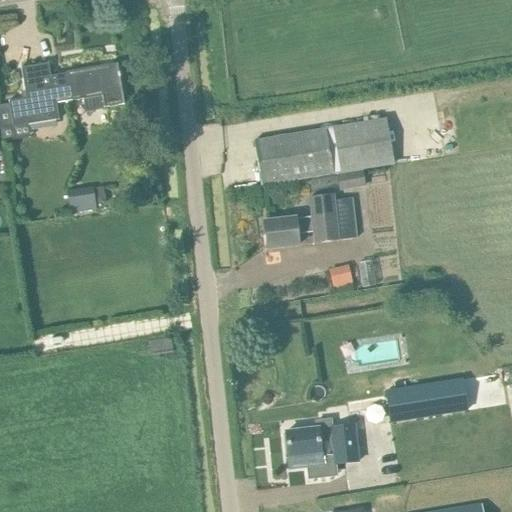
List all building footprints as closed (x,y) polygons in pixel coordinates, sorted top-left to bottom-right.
[(48,62),(25,66),(20,67),(25,99),(8,102),(12,128),(58,120),(55,103),(70,100),(70,101),(83,99),(85,113),(103,110),(103,107),(123,104),(117,63),(66,72),(66,75),(51,78),(48,62)] [(385,119),(331,128),(253,141),(260,186),(339,172),(393,163),(385,119)] [(362,171),(336,176),(339,191),(365,187),(362,171)] [(91,187),(65,192),(69,215),(95,210),(91,187)] [(96,204),(106,202),(104,187),(93,188),(96,204)] [(310,216),(296,218),(262,222),(265,248),(298,244),(297,234),(312,232),(313,244),(356,239),(352,199),(334,201),(333,194),(307,197),(310,216)] [(51,355),(41,356),(42,365),(52,363),(51,355)] [(109,357),(78,362),(80,378),(111,373),(109,357)] [(148,359),(137,360),(138,368),(149,367),(148,359)] [(149,367),(138,368),(139,376),(150,375),(149,367)] [(111,373),(80,378),(83,393),(114,388),(111,373)] [(31,381),(15,384),(23,424),(38,421),(37,416),(53,414),(46,374),(30,376),(31,381)] [(465,411),(461,378),(384,390),(389,423),(465,411)] [(0,382),(0,422),(7,421),(8,427),(23,424),(15,384),(1,386),(0,382)] [(114,388),(83,393),(85,408),(116,403),(114,388)] [(148,389),(137,391),(139,400),(149,398),(148,389)] [(149,398),(139,400),(140,407),(150,406),(149,398)] [(116,403),(85,408),(87,424),(128,418),(125,401),(116,403)] [(285,432),(289,468),(306,466),(307,480),(337,476),(335,463),(343,462),(354,461),(349,425),(333,428),(332,419),(315,421),(316,428),(285,432)] [(131,436),(90,443),(93,460),(134,453),(131,436)] [(157,440),(145,443),(146,450),(158,448),(157,440)] [(158,448),(146,450),(148,458),(160,456),(158,448)] [(134,453),(93,460),(96,475),(136,468),(134,453)] [(136,468),(96,475),(99,490),(139,483),(136,468)] [(162,471),(151,472),(152,481),(163,479),(162,471)] [(163,479),(152,481),(154,489),(164,487),(163,479)] [(139,483),(99,490),(101,505),(142,499),(139,483)] [(143,511),(142,499),(101,505),(102,511),(143,511)] [(167,501),(156,503),(158,511),(168,510),(167,501)]
